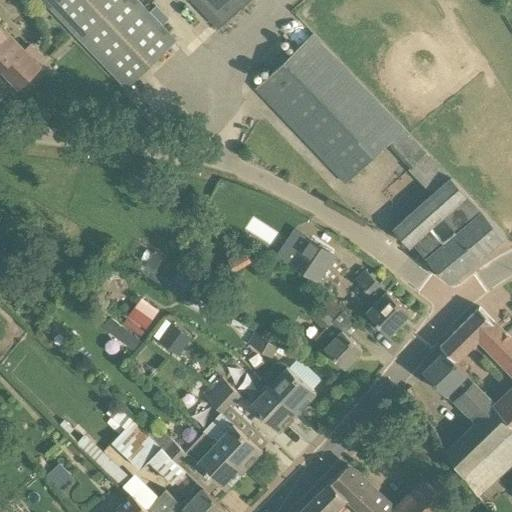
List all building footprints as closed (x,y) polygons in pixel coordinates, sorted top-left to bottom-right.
[(41,0),(127,89),(141,75),(176,41),(136,0),(41,0)] [(191,0),(219,29),(249,0),(191,0)] [(0,71),(1,70),(19,88),(40,68),(0,25),(0,71)] [(404,129),(312,34),(255,89),(346,184),(389,143),(404,129)] [(409,247),(414,243),(449,283),(506,236),(451,178),(404,129),(389,143),(411,167),(409,170),(433,195),(393,229),(409,247)] [(307,239),(290,265),(316,283),(334,256),(307,239)] [(228,260),(223,262),(229,273),(234,271),(252,261),(246,249),(228,260)] [(147,264),(157,269),(162,258),(153,253),(147,264)] [(186,288),(192,276),(181,270),(174,281),(186,288)] [(366,271),(356,281),(377,302),(367,312),(390,334),(410,314),(366,271)] [(197,296),(205,283),(194,276),(186,289),(197,296)] [(387,288),(393,281),(388,277),(382,283),(387,288)] [(362,350),(333,322),(344,312),(326,295),(318,307),(322,311),(314,319),(325,329),(315,339),(345,368),(362,350)] [(135,318),(146,325),(157,309),(146,302),(135,318)] [(479,307),(440,346),(445,350),(455,361),(479,337),(511,370),(511,390),(509,393),(497,406),(495,403),(493,405),(511,424),(511,340),(483,311),(479,307)] [(140,342),(129,333),(119,325),(111,318),(104,327),(112,334),(122,342),(134,351),(140,342)] [(168,320),(157,335),(174,348),(185,333),(168,320)] [(248,343),(272,357),(278,346),(255,332),(248,343)] [(455,361),(445,350),(423,372),(458,408),(464,402),(472,410),(469,413),(478,422),(447,452),(463,477),(478,496),(511,464),(511,424),(493,405),(495,403),(485,394),(484,395),(473,383),(467,374),(455,361)] [(287,366),(280,362),(274,363),(262,376),(271,384),(269,386),(298,413),(316,393),(287,366)] [(214,388),(233,406),(242,397),(222,379),(214,388)] [(269,386),(251,405),(280,432),(298,413),(269,386)] [(205,397),(221,413),(205,430),(206,431),(204,433),(244,470),(262,450),(243,432),(251,423),(233,406),(214,388),(205,397)] [(111,417),(106,421),(119,434),(112,441),(141,469),(149,460),(172,483),(185,470),(163,450),(144,432),(132,422),(115,404),(107,412),(111,417)] [(60,424),(70,433),(73,429),(64,421),(60,424)] [(155,422),(144,432),(163,450),(185,470),(195,460),(197,462),(218,482),(226,489),(244,470),(204,433),(186,451),(183,448),(155,422)] [(99,446),(92,454),(120,481),(128,473),(99,446)] [(347,465),(330,482),(346,498),(361,511),(440,511),(449,504),(424,479),(398,505),(352,460),(347,465)] [(49,472),(62,485),(73,475),(60,461),(49,472)] [(321,492),(300,511),(331,511),(336,507),(346,498),(330,482),(321,492)] [(165,490),(159,497),(147,508),(150,511),(182,511),(184,510),(186,511),(222,511),(226,509),(203,488),(193,499),(189,496),(180,505),(165,490)] [(121,506),(114,511),(150,511),(147,508),(132,495),(121,506)]
